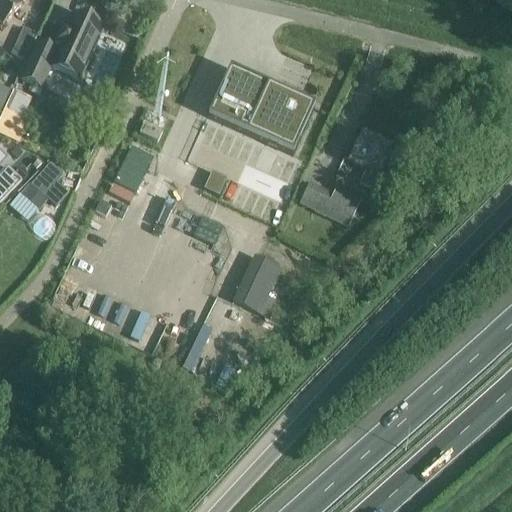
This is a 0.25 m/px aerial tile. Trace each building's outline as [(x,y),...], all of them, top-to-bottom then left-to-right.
[(0,0),(0,23),(3,26),(22,6),(16,0),(0,0)] [(108,32),(108,30),(86,20),(85,23),(74,18),(70,28),(67,27),(65,32),(62,31),(55,47),(57,48),(55,53),(37,45),(21,80),(46,92),(46,91),(42,89),(51,69),(83,84),(84,83),(77,80),(101,28),(108,32)] [(229,71),(208,119),(292,157),(314,109),(270,90),(232,72),(229,71)] [(1,119),(0,121),(0,135),(7,138),(13,124),(1,119)] [(143,124),(138,135),(157,144),(162,133),(143,124)] [(359,186),(371,191),(378,176),(379,176),(391,150),(361,137),(350,163),(366,170),(359,186)] [(50,166),(31,187),(45,199),(57,185),(63,177),(62,176),(50,166)] [(5,173),(0,178),(0,204),(22,182),(8,169),(5,173)] [(227,181),(211,174),(203,192),(204,192),(219,198),(227,181)] [(298,188),(291,203),(349,229),(361,203),(335,191),(333,195),(302,181),(298,188)] [(134,183),(130,193),(140,198),(145,187),(134,183)] [(274,301),(268,298),(280,272),(254,259),(233,304),(266,319),(274,301)]
